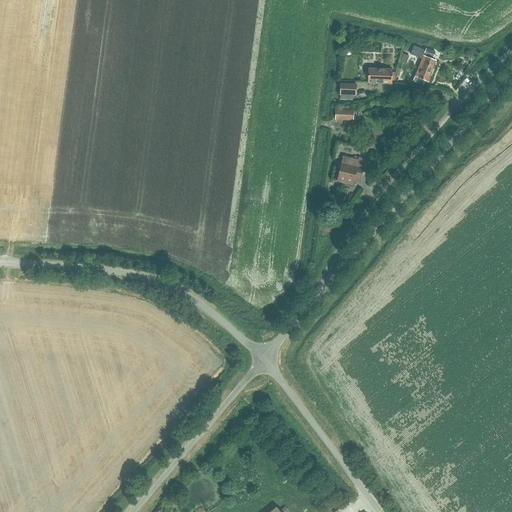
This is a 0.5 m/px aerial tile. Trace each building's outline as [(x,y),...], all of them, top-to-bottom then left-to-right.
[(414,46),(410,55),(421,59),(414,76),(412,81),(422,85),(424,80),(427,81),(435,60),(432,59),(433,57),(435,52),(425,48),(425,50),(414,46)] [(403,54),(400,62),(405,64),(409,56),(403,54)] [(392,69),(368,68),(368,83),(391,84),(392,69)] [(356,95),(356,84),(340,84),(340,95),(356,95)] [(420,103),(414,111),(418,115),(425,107),(420,103)] [(358,160),(343,156),(337,182),(352,185),(353,181),(359,182),(365,159),(358,158),(358,160)] [(321,228),(329,232),(333,223),(325,219),(321,228)]
